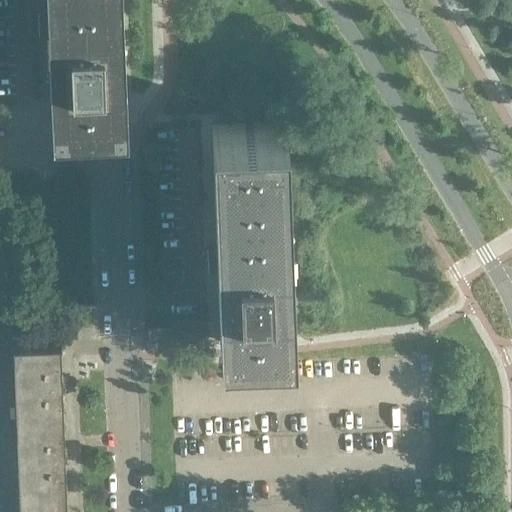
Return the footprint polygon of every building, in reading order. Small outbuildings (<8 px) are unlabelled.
[(48,0),(49,10),(39,10),(40,33),(50,32),(50,43),(48,44),(50,104),(52,104),(52,101),(123,98),(123,101),(125,101),(122,41),(120,41),(118,0),(48,0)] [(211,124),(216,247),(207,247),(207,270),(217,269),(219,340),(294,338),(286,121),(211,124)] [(168,325),(148,326),(148,341),(168,340),(168,325)] [(13,343),(14,368),(15,414),(62,412),(61,368),(60,341),(61,341),(61,340),(12,341),(12,343),(13,343)] [(62,412),(15,414),(18,486),(65,485),(62,412)] [(66,511),(65,485),(18,486),(19,511),(66,511)]
